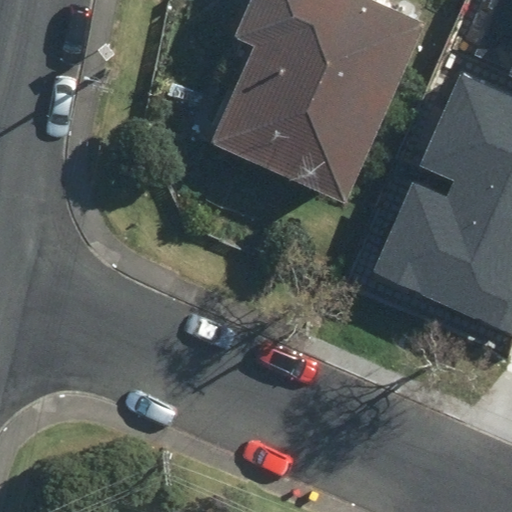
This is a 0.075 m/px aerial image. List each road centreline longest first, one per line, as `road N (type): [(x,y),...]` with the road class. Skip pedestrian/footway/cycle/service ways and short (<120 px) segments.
road 1 (residential): [(0,287),(511,508)]
road 2 (tertiary): [(0,205),(32,0)]
